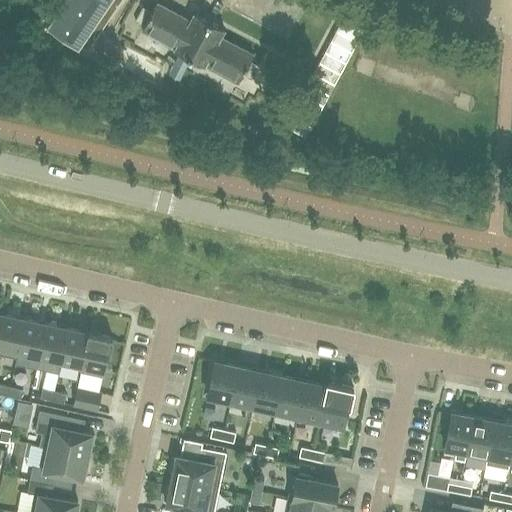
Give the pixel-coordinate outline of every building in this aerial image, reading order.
[(64,0),(50,21),(84,46),(117,0),(64,0)] [(190,20),(156,2),(141,29),(175,47),(174,49),(203,65),(204,63),(238,81),(253,54),(219,36),(224,27),(194,12),(190,20)] [(19,351),(26,318),(5,314),(0,338),(0,353),(18,358),(19,351)] [(47,323),(26,318),(19,351),(40,355),(47,323)] [(60,360),(67,327),(47,323),(40,355),(60,360)] [(83,365),(90,332),(67,327),(60,360),(59,364),(82,369),(83,365)] [(83,365),(82,369),(82,371),(101,375),(102,369),(104,369),(108,351),(109,351),(113,337),(90,332),(83,365)] [(230,404),(239,365),(215,360),(207,399),(230,404)] [(239,365),(230,404),(252,409),(261,370),(239,365)] [(261,370),(252,409),(275,414),(283,375),(261,370)] [(297,419),(305,380),(283,375),(275,414),(297,419)] [(297,419),(319,424),(328,381),(327,385),(305,380),(297,419)] [(328,381),(319,424),(320,424),(321,420),(343,425),(348,404),(350,405),(354,387),(328,381)] [(0,393),(9,396),(11,385),(0,382),(0,393)] [(11,385),(9,396),(20,398),(23,388),(11,385)] [(52,400),(54,390),(43,387),(40,397),(52,400)] [(97,410),(101,392),(77,387),(73,405),(97,410)] [(66,393),(54,390),(52,400),(64,402),(66,393)] [(31,415),(33,403),(19,400),(16,412),(31,415)] [(42,432),(40,445),(87,455),(89,448),(92,449),(95,435),(92,435),(92,433),(66,427),(68,415),(40,409),(35,431),(42,432)] [(466,455),(474,416),(452,411),(445,446),(457,449),(455,458),(465,460),(466,455)] [(474,416),(466,455),(487,459),(486,464),(487,464),(495,420),(474,416)] [(487,464),(508,468),(511,446),(511,423),(495,420),(487,464)] [(0,427),(0,439),(10,441),(12,430),(0,427)] [(222,439),(224,431),(212,429),(211,437),(222,439)] [(234,442),(236,434),(224,431),(222,439),(234,442)] [(265,455),(267,447),(255,444),(254,452),(265,455)] [(33,465),(30,479),(54,484),(56,472),(83,477),(83,475),(86,476),(89,463),(86,462),(87,455),(40,445),(39,445),(44,446),(40,466),(33,465)] [(177,455),(177,458),(173,457),(170,471),(174,472),(172,479),(219,488),(226,451),(201,446),(199,459),(177,455)] [(277,458),(279,450),(267,447),(265,455),(277,458)] [(311,459),(313,451),(301,448),(299,456),(311,459)] [(323,461),(325,453),(313,451),(311,459),(323,461)] [(292,475),(287,496),(331,506),(334,506),(338,484),(312,479),(313,476),(297,473),(296,476),(292,475)] [(251,489),(262,491),(264,480),(254,477),(251,489)] [(75,511),(78,500),(51,495),(54,484),(30,479),(28,492),(35,493),(31,511),(75,511)] [(214,511),(219,488),(172,479),(171,487),(167,486),(164,500),(168,501),(167,503),(189,507),(188,511),(214,511)] [(459,492),(461,484),(449,482),(447,490),(459,492)] [(471,495),(472,487),(461,484),(459,492),(471,495)] [(262,491),(251,489),(249,501),(260,503),(262,491)] [(501,501),(503,492),(491,490),(489,498),(501,501)] [(511,502),(511,494),(503,492),(501,501),(511,502)] [(287,496),(284,511),(329,511),(331,506),(291,497),(287,496)] [(428,511),(482,511),(483,507),(459,503),(456,511),(450,511),(430,507),(428,511)]
